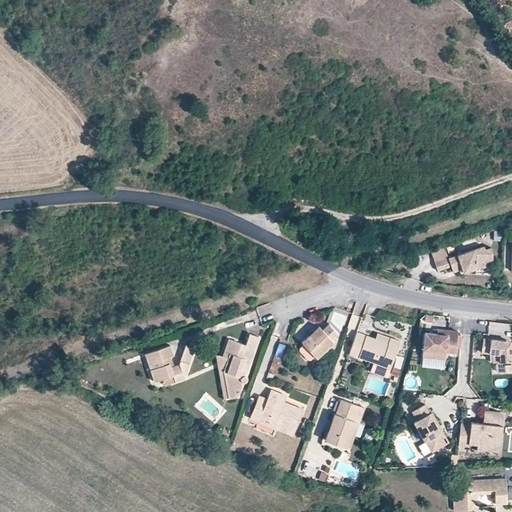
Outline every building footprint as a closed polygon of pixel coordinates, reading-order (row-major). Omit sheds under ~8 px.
[(485,251),(484,249),(449,261),(443,247),(430,251),(438,273),(452,268),(454,275),(463,272),(465,275),(479,270),(493,270),(493,255),(491,249),(485,251)] [(511,336),(510,324),(491,325),(492,337),(511,336)] [(304,345),(314,356),(317,359),(334,343),(330,340),(336,333),(328,325),(322,330),(319,326),(302,342),(304,345)] [(448,336),(438,335),(426,333),(423,357),(446,360),(447,353),(456,354),(459,332),(449,331),(448,336)] [(223,371),(228,398),(237,397),(242,382),(245,382),(247,380),(247,378),(245,375),(258,337),(249,335),(245,345),(229,339),(222,357),(228,359),(223,371)] [(358,335),(351,356),(375,364),(392,370),(401,343),(391,340),(389,345),(377,341),(358,335)] [(379,335),(377,341),(389,345),(391,340),(379,335)] [(511,347),(511,346),(502,345),(502,343),(484,341),(482,355),(490,356),(500,357),(501,365),(498,365),(499,375),(511,374),(511,365),(511,347)] [(310,360),(314,356),(304,345),(300,349),(310,360)] [(173,375),(175,381),(183,378),(194,349),(186,346),(179,365),(171,368),(169,361),(171,361),(170,356),(174,355),(170,346),(148,353),(152,363),(148,364),(154,381),(162,378),(173,375)] [(225,398),(228,398),(223,371),(228,359),(222,357),(218,356),(225,398)] [(500,357),(490,356),(490,365),(498,365),(501,365),(500,357)] [(392,370),(375,364),(372,373),(389,379),(392,370)] [(273,381),(275,375),(269,373),(267,379),(273,381)] [(165,384),(175,381),(173,375),(162,378),(165,384)] [(268,396),(284,402),(286,396),(271,390),(268,396)] [(303,410),(284,402),(268,396),(267,400),(259,396),(250,417),(260,421),(261,418),(294,432),(303,410)] [(354,423),(358,424),(364,408),(340,399),(339,402),(336,411),(332,422),(329,430),(325,440),(345,448),(354,423)] [(416,419),(413,421),(424,441),(425,440),(431,451),(444,443),(439,433),(436,427),(439,426),(431,411),(429,412),(424,403),(411,410),(416,419)] [(474,426),(464,425),(462,448),(472,449),(472,446),(480,447),(480,452),(484,452),(488,452),(491,451),(494,450),(498,447),(499,444),(502,445),(505,416),(503,413),(487,412),(485,425),(485,427),(483,427),(481,425),(474,424),(474,426)] [(293,435),(294,432),(261,418),(260,421),(293,435)] [(349,449),(358,424),(354,423),(345,448),(349,449)] [(467,492),(457,493),(457,511),(472,511),(478,495),(479,492),(496,491),(496,494),(497,505),(508,505),(506,479),(472,481),(467,492)]
